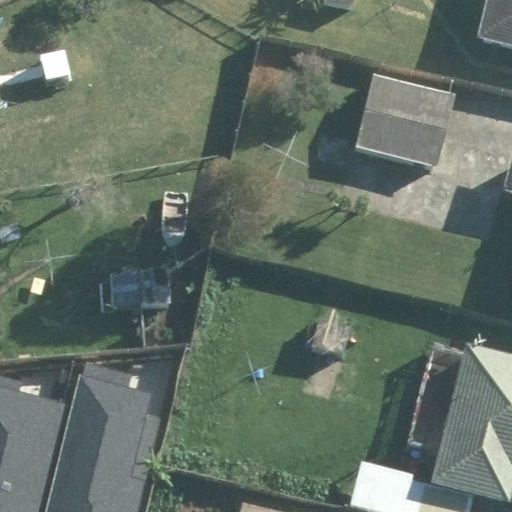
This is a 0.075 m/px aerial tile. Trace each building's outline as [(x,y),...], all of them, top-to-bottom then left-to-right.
[(511,0),(477,0),(465,53),(511,63),(511,0)] [(436,170),(451,95),(360,78),(346,154),(436,170)] [(495,202),(511,206),(511,291),(505,319),(511,320),(511,163),(505,161),(495,202)] [(481,511),(502,511),(508,489),(511,490),(511,370),(458,357),(424,498),(481,511)] [(150,399),(84,382),(50,511),(134,511),(140,489),(128,486),(150,399)] [(0,511),(39,511),(67,403),(0,385),(0,511)]
